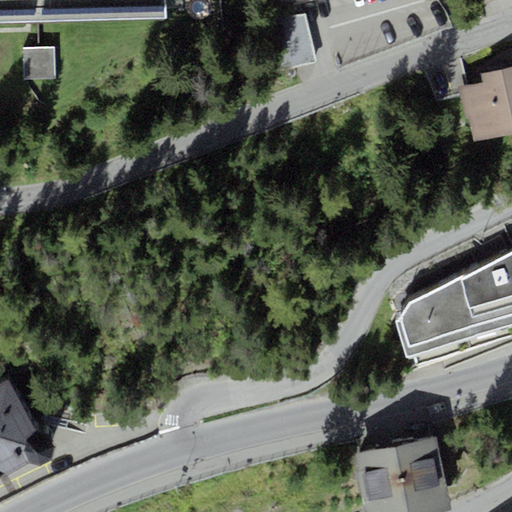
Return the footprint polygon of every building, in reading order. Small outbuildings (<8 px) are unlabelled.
[(0,0),(0,20),(165,16),(164,0),(0,0)] [(52,44),(22,45),(23,75),(53,74),(52,44)] [(475,141),(497,135),(511,131),(511,65),(482,72),(485,82),(462,87),(457,89),(464,118),(469,116),(475,141)] [(413,354),(416,364),(511,335),(511,250),(410,301),(401,317),(396,321),(406,357),(413,354)] [(0,383),(0,478),(30,461),(41,465),(52,459),(56,446),(48,433),(39,429),(9,378),(0,383)] [(437,436),(354,453),(361,489),(445,472),(437,436)] [(441,511),(452,510),(445,472),(361,489),(365,511),(441,511)]
